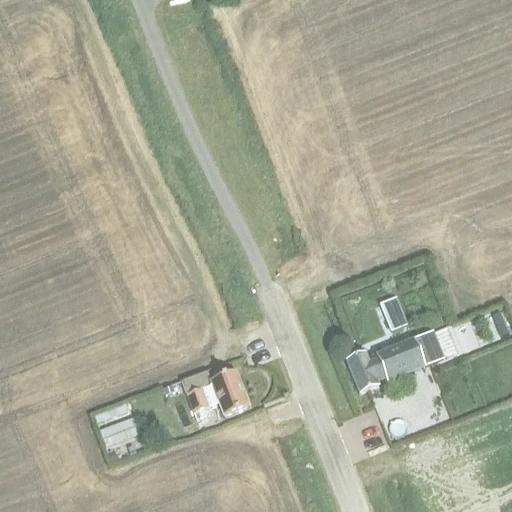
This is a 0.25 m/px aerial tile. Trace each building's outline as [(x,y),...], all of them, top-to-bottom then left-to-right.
[(406,329),(395,301),(379,308),(390,335),(406,329)] [(500,315),(492,319),(500,341),(508,337),(500,315)] [(377,362),(368,366),(377,385),(386,382),(387,386),(423,371),(443,362),(432,335),(412,343),(376,358),(377,362)] [(365,357),(346,365),(359,397),(378,389),(377,385),(368,366),(365,357)] [(247,412),(234,376),(210,385),(207,375),(180,385),(192,417),(218,408),(223,421),(247,412)] [(173,391),(164,394),(166,400),(176,397),(173,391)] [(106,441),(137,437),(135,414),(103,418),(106,441)]
